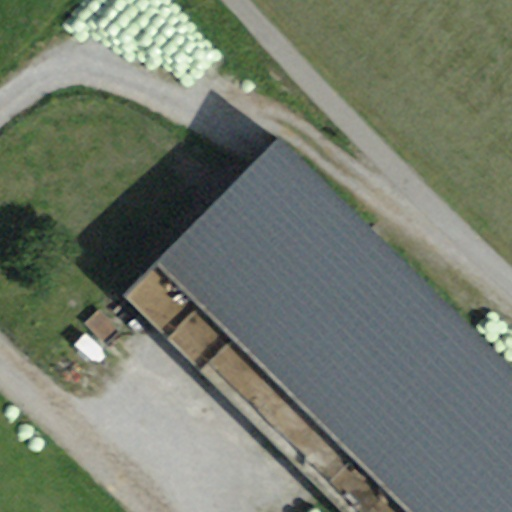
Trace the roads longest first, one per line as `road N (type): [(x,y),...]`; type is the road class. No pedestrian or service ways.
road 1 (track): [(0,119),(61,58),(118,43),(300,137),(352,186),(375,190),(397,167)]
road 2 (track): [(237,0),(511,284)]
road 3 (track): [(0,352),(163,511)]
